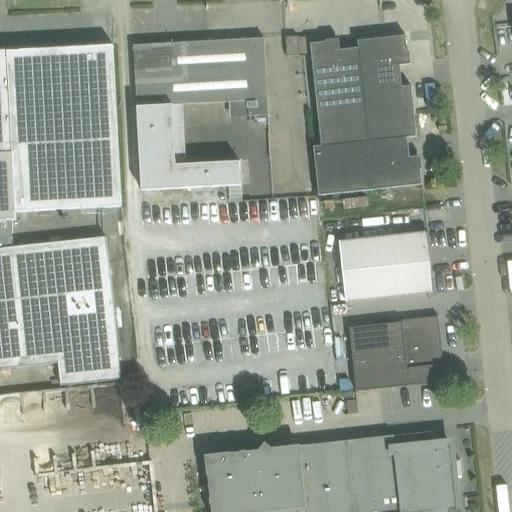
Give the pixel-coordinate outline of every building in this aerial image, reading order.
[(287,57),(300,57),(299,37),(286,38),(287,57)] [(406,37),(358,42),(359,49),(370,142),(408,138),(408,139),(418,138),(412,87),(403,88),(400,64),(410,63),(406,37)] [(264,39),(134,46),(135,66),(138,108),(142,192),(230,187),(242,186),(241,161),(187,164),(179,165),(175,106),(184,105),(230,103),(248,102),(249,117),(252,116),(269,115),(269,111),(266,59),(264,39)] [(337,42),(311,45),(313,65),(321,147),(321,148),(370,142),(359,49),(338,51),(337,42)] [(114,46),(6,52),(15,213),(17,213),(123,208),(115,66),(114,46)] [(6,52),(0,52),(0,249),(14,248),(13,222),(17,222),(17,213),(15,213),(6,52)] [(321,147),(314,148),(317,177),(319,197),(423,186),(420,159),(411,161),(408,139),(408,138),(370,142),(321,148),(321,147)] [(347,303),(415,296),(434,293),(428,233),(340,243),(347,303)] [(0,370),(21,368),(59,364),(120,358),(107,238),(14,248),(0,249),(0,370)] [(353,361),(441,351),(437,319),(350,329),(353,361)] [(357,392),(444,383),(441,351),(353,361),(357,392)] [(272,449),(266,444),(261,450),(261,451),(207,457),(209,477),(212,511),(450,511),(451,511),(458,511),(455,481),(463,480),(461,463),(453,464),(451,445),(432,447),(432,442),(431,433),(347,442),(281,449),(282,453),(273,454),(272,449)]
